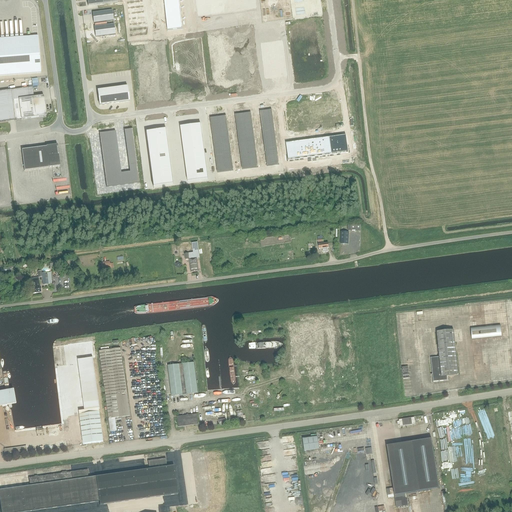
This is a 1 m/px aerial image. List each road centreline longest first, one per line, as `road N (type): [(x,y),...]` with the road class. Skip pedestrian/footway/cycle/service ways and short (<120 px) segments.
road 1 (unclassified): [(0,307),(511,232)]
road 2 (unclassified): [(511,391),(0,465)]
road 3 (unclassified): [(329,0),(338,75),(327,88),(89,119)]
road 4 (track): [(389,249),(358,55),(336,58)]
road 5 (unknown): [(111,511),(179,495),(167,407),(198,398)]
road 6 (unknown): [(65,369),(70,436),(0,451)]
road 7 (unclassified): [(62,129),(45,0)]
road 8 (unclassified): [(89,119),(73,0)]
